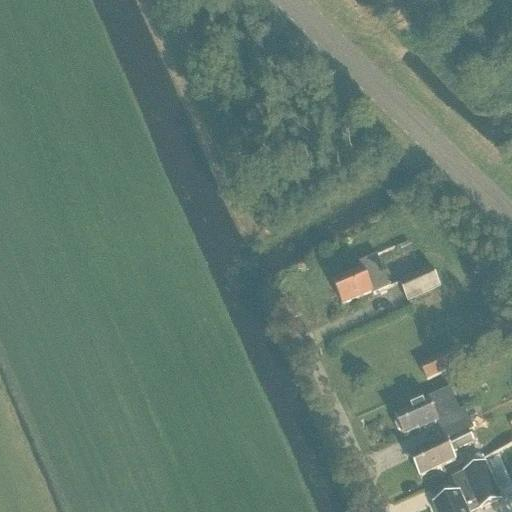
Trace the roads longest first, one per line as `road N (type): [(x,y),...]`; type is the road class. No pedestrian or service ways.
road 1 (tertiary): [(511,230),(276,0)]
road 2 (residential): [(380,511),(296,325)]
